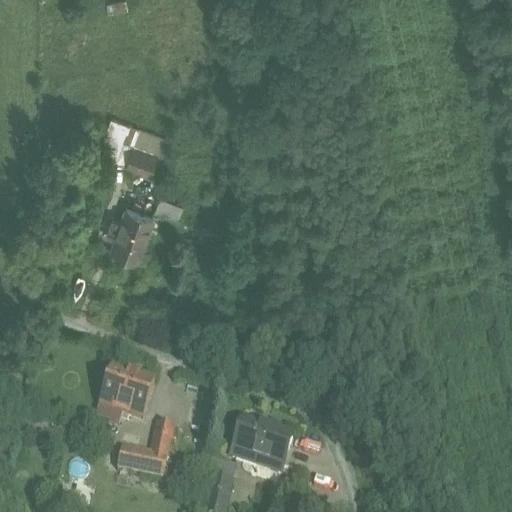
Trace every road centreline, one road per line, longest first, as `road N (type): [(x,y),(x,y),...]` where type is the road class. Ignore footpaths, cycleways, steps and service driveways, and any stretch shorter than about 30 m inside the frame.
road 1 (residential): [(361,511),(349,441),(306,403),(63,321),(33,326)]
road 2 (residential): [(33,326),(0,446)]
